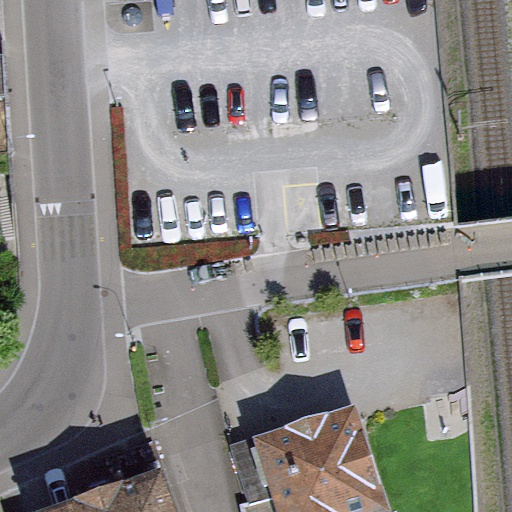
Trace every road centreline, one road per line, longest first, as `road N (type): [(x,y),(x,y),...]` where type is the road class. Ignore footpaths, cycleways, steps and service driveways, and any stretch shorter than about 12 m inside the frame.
road 1 (primary): [(385,0),(409,247),(418,511)]
road 2 (residential): [(68,311),(457,253)]
road 3 (residential): [(68,311),(54,0)]
road 4 (residential): [(0,435),(28,419),(61,363),(68,311)]
